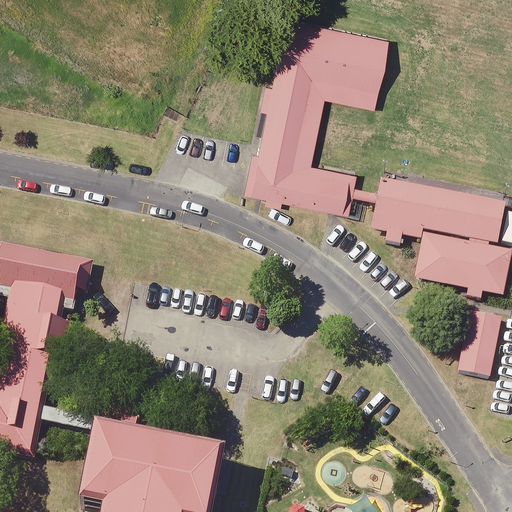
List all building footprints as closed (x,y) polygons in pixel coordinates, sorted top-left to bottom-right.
[(372,108),(387,38),(284,17),(269,85),(262,83),(257,109),(264,110),(255,153),(249,151),(241,192),(263,197),(262,203),(278,207),(279,200),(346,214),(354,173),(309,164),(322,98),(372,108)] [(468,244),(468,242),(489,246),(497,248),(505,205),(379,181),(369,233),(386,235),(384,245),(399,248),(401,239),(420,242),(422,235),(468,244)] [(502,299),(511,253),(488,249),(489,246),(468,242),(468,244),(422,235),(420,242),(412,281),(467,292),(465,299),(480,302),(482,295),(502,299)] [(0,454),(34,462),(42,424),(45,409),(55,359),(64,360),(70,325),(60,323),(63,312),(71,313),(75,293),(87,295),(93,263),(0,245),(0,299),(6,300),(0,329),(0,454)] [(502,320),(468,313),(456,373),(489,380),(502,320)] [(42,424),(89,434),(90,428),(119,434),(120,425),(45,409),(42,424)] [(210,511),(222,454),(135,438),(139,419),(122,415),(120,425),(119,434),(90,428),(89,434),(74,508),(93,511),(210,511)]
